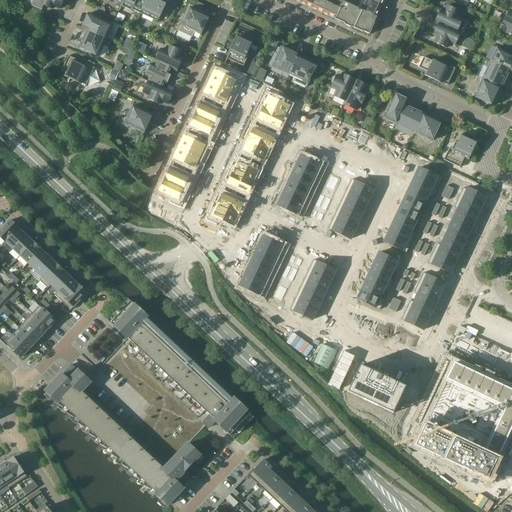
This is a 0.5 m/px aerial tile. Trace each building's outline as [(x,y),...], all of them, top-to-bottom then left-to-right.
[(33,0),(31,5),(41,10),(43,5),(52,9),(53,6),(59,9),(63,0),(33,0)] [(140,14),(146,0),(124,0),(122,6),(131,11),(132,10),(140,14)] [(161,5),(162,0),(146,0),(140,14),(157,21),(164,6),(161,5)] [(315,0),(312,7),(323,12),(328,0),(315,0)] [(328,0),(323,12),(334,17),(333,19),(334,19),(342,1),(342,0),(328,0)] [(360,0),(357,8),(360,10),(375,17),(380,5),(368,0),(360,0)] [(342,1),(334,19),(345,24),(344,25),(345,25),(351,28),(351,27),(362,32),(363,31),(369,35),(374,24),(374,23),(376,17),(375,17),(360,10),(357,8),(353,7),(342,1)] [(444,12),(440,10),(435,21),(462,34),(468,23),(456,17),(459,11),(447,6),(444,12)] [(209,16),(190,7),(179,31),(191,37),(194,31),(201,34),(209,16)] [(511,14),(508,12),(503,24),(509,27),(506,33),(511,35),(511,14)] [(113,25),(89,13),(82,27),(106,39),(113,25)] [(462,34),(435,21),(435,22),(438,23),(433,35),(437,36),(434,42),(446,48),(449,42),(455,45),(460,34),(462,35),(462,34)] [(98,56),(106,39),(82,27),(82,28),(87,30),(79,47),(98,56)] [(130,28),(128,33),(135,36),(137,31),(130,28)] [(236,39),(227,59),(243,66),(249,54),(246,53),(252,40),(242,35),(239,41),(236,39)] [(158,36),(155,42),(163,45),(165,39),(158,36)] [(468,39),(465,46),(470,48),(473,41),(468,39)] [(152,59),(177,71),(182,59),(179,57),(181,52),(169,46),(167,52),(160,49),(155,60),(152,59)] [(272,67),(289,75),(298,56),(281,48),(272,67)] [(511,54),(497,48),(490,62),(511,72),(511,54)] [(68,56),(62,70),(69,74),(68,77),(86,86),(94,68),(68,56)] [(316,64),(298,56),(289,75),(295,78),(294,81),(305,86),(307,83),(316,64)] [(428,76),(447,85),(455,68),(443,63),(441,65),(423,57),(418,68),(430,73),(428,76)] [(170,68),(177,71),(152,59),(145,74),(151,76),(148,82),(173,93),(161,87),(163,82),(166,84),(171,74),(168,73),(170,68)] [(118,60),(109,75),(115,79),(124,64),(118,60)] [(252,62),(247,73),(253,76),(258,65),(252,62)] [(511,72),(490,62),(482,79),(477,76),(501,88),(509,71),(511,72)] [(119,76),(128,78),(129,70),(121,68),(119,76)] [(260,69),(256,78),(262,81),(266,72),(260,69)] [(215,71),(210,82),(234,94),(242,77),(230,72),(228,77),(215,71)] [(343,105),(355,80),(344,75),(342,78),(336,76),(330,88),(336,90),(333,96),(345,102),(343,105)] [(493,106),(501,88),(477,76),(468,94),(493,106)] [(267,77),(265,82),(272,85),(274,80),(267,77)] [(364,92),(367,86),(355,80),(343,105),(355,110),(358,104),(361,105),(366,93),(364,92)] [(117,82),(114,88),(121,91),(123,84),(117,82)] [(168,105),(173,93),(148,82),(143,93),(149,96),(148,99),(160,105),(161,102),(168,105)] [(210,82),(204,93),(217,99),(215,105),(226,110),(234,94),(210,82)] [(267,89),(259,106),(284,117),(289,106),(276,100),(279,94),(267,89)] [(112,90),(108,99),(114,101),(118,92),(112,90)] [(397,125),(408,100),(394,94),(383,118),(397,125)] [(414,133),(423,114),(406,106),(408,101),(408,100),(397,125),(414,133)] [(200,104),(194,115),(219,126),(226,110),(215,105),(212,110),(200,104)] [(152,114),(148,112),(133,105),(124,124),(143,133),(152,114)] [(259,106),(251,122),(263,127),(266,122),(278,128),(284,117),(259,106)] [(440,122),(423,114),(414,133),(432,141),(440,122)] [(194,115),(189,126),(202,132),(199,137),(211,143),(219,126),(194,115)] [(244,138),(244,139),(248,141),(248,140),(268,150),(273,139),(261,133),(263,127),(251,122),(244,138)] [(465,156),(468,158),(474,145),(471,143),(474,137),(463,132),(458,143),(455,142),(451,149),(449,148),(443,160),(460,168),(465,156)] [(184,136),(179,147),(203,159),(211,143),(199,137),(197,142),(184,136)] [(239,149),(236,154),(248,160),(250,155),(263,161),(268,150),(248,140),(248,141),(243,151),(239,149)] [(179,147),(174,158),(187,165),(184,170),(196,175),(203,159),(179,147)] [(236,154),(228,171),(253,182),(258,171),(245,165),(248,160),(236,154)] [(301,156),(296,166),(318,176),(323,166),(301,156)] [(296,166),(291,176),(309,184),(309,185),(313,187),(314,186),(318,176),(296,166)] [(419,168),(415,177),(437,188),(441,178),(419,168)] [(169,169),(164,180),(188,192),(196,175),(184,170),(182,175),(169,169)] [(228,171),(221,187),(233,193),(235,187),(248,193),(253,182),(228,171)] [(291,176),(287,186),(305,194),(309,185),(309,184),(291,176)] [(415,177),(410,187),(430,196),(432,197),(437,188),(415,177)] [(351,179),(346,190),(368,200),(373,190),(351,179)] [(164,180),(158,191),(171,197),(169,203),(180,208),(188,192),(164,180)] [(287,186),(282,195),(304,206),(309,196),(305,194),(287,186)] [(221,187),(213,203),(238,215),(243,204),(230,198),(233,193),(221,187)] [(410,187),(406,196),(424,204),(423,205),(426,206),(426,205),(430,196),(410,187)] [(463,188),(458,198),(480,208),(485,198),(477,195),(478,192),(468,188),(467,190),(463,188)] [(346,190),(342,199),(364,210),(368,200),(346,190)] [(282,195),(277,206),(299,216),(304,206),(282,195)] [(406,196),(402,205),(419,213),(423,205),(424,204),(406,196)] [(454,207),(454,208),(456,209),(456,208),(476,217),(480,208),(458,198),(454,207)] [(342,199),(337,209),(359,220),(364,210),(342,199)] [(213,203),(205,220),(217,226),(220,220),(232,226),(238,215),(213,203)] [(402,205),(397,214),(417,224),(421,214),(422,214),(419,213),(402,205)] [(456,209),(452,217),(471,227),(476,217),(456,208),(456,209)] [(337,209),(332,219),(354,229),(359,220),(337,209)] [(397,214),(393,224),(413,233),(413,232),(417,224),(397,214)] [(447,227),(449,228),(467,236),(471,227),(452,217),(447,227)] [(332,219),(328,229),(350,240),(354,229),(332,219)] [(10,220),(0,231),(0,236),(5,242),(18,228),(10,220)] [(393,224),(388,233),(411,243),(415,234),(415,233),(413,232),(413,233),(393,224)] [(5,242),(2,245),(9,252),(13,249),(26,235),(18,228),(5,242)] [(449,228),(445,237),(463,245),(467,236),(449,228)] [(388,233),(384,243),(406,253),(411,243),(388,233)] [(26,235),(13,249),(20,256),(33,242),(26,235)] [(263,236),(258,247),(280,257),(285,247),(263,236)] [(441,246),(458,254),(463,245),(445,237),(441,246)] [(33,242),(20,256),(28,263),(41,250),(33,242)] [(436,244),(432,253),(454,264),(458,254),(441,246),(437,244),(436,244)] [(258,247),(254,256),(276,267),(280,257),(258,247)] [(41,250),(28,263),(35,270),(48,257),(41,250)] [(379,252),(375,262),(395,271),(394,272),(396,273),(397,272),(401,263),(379,252)] [(432,253),(427,263),(449,273),(454,264),(432,253)] [(254,256),(249,266),(271,277),(276,267),(254,256)] [(48,257),(35,270),(42,277),(43,277),(56,264),(48,257)] [(313,260),(308,270),(330,281),(335,270),(313,260)] [(375,262),(370,271),(390,281),(390,280),(394,272),(395,271),(375,262)] [(42,277),(39,280),(48,289),(51,285),(63,271),(56,264),(43,277),(42,277)] [(249,266),(244,276),(266,286),(271,277),(249,266)] [(308,270),(304,280),(326,290),(330,281),(308,270)] [(63,271),(51,285),(58,291),(58,292),(71,278),(63,271)] [(370,271),(366,281),(384,289),(383,289),(388,291),(392,282),(393,281),(390,280),(390,281),(370,271)] [(423,273),(418,283),(440,293),(445,283),(423,273)] [(244,276),(239,286),(249,291),(248,293),(256,297),(257,295),(262,297),(266,286),(244,276)] [(58,291),(54,295),(62,302),(78,285),(71,278),(58,292),(58,291)] [(304,280),(299,290),(321,300),(326,290),(304,280)] [(366,281),(362,290),(379,298),(380,298),(383,289),(384,289),(366,281)] [(414,292),(418,294),(436,302),(440,293),(418,283),(414,292)] [(78,285),(62,302),(70,310),(86,293),(78,285)] [(299,290),(294,300),(317,310),(321,300),(299,290)] [(362,290),(357,300),(379,310),(384,300),(380,298),(379,298),(362,290)] [(414,303),(432,311),(436,302),(418,294),(414,303)] [(294,300),(290,310),(294,312),(293,314),(302,318),(303,316),(312,320),(317,310),(294,300)] [(62,374),(45,392),(56,402),(55,403),(63,408),(64,408),(64,407),(65,406),(69,410),(66,413),(74,418),(75,418),(76,416),(80,420),(77,423),(85,429),(86,428),(87,427),(91,430),(88,434),(96,439),(97,438),(98,437),(102,441),(99,444),(107,450),(108,449),(109,447),(113,451),(110,454),(118,460),(119,459),(120,458),(124,461),(121,465),(129,470),(130,469),(131,468),(135,472),(132,475),(140,480),(141,480),(140,480),(142,478),(146,482),(143,485),(151,491),(152,490),(151,490),(153,488),(157,492),(155,494),(167,505),(183,488),(181,487),(190,477),(184,471),(200,455),(188,444),(206,425),(209,428),(215,421),(230,436),(250,414),(234,399),(231,403),(143,320),(147,316),(131,301),(110,323),(127,338),(100,368),(97,370),(94,373),(88,380),(72,365),(71,365),(72,367),(63,376),(62,374)] [(410,301),(405,310),(427,321),(432,311),(414,303),(410,301)] [(39,306),(32,314),(48,329),(56,321),(39,306)] [(405,310),(401,320),(423,330),(427,321),(405,310)] [(32,314),(25,320),(42,336),(48,329),(32,314)] [(25,320),(18,328),(22,331),(35,343),(42,336),(25,320)] [(18,328),(13,334),(16,337),(16,338),(28,350),(35,343),(22,331),(18,328)] [(13,334),(5,342),(8,346),(7,347),(12,352),(14,350),(21,358),(28,350),(16,338),(16,337),(13,334)] [(511,389),(445,358),(415,422),(424,426),(415,446),(487,480),(505,442),(511,428),(511,389)] [(360,365),(347,392),(393,414),(405,387),(360,365)] [(14,457),(4,463),(17,483),(27,477),(24,472),(27,471),(21,463),(19,464),(14,457)] [(269,470),(270,470),(272,468),(263,460),(254,469),(254,468),(247,475),(256,484),(269,470)] [(4,463),(0,466),(0,475),(6,485),(5,485),(8,489),(17,483),(4,463)] [(277,477),(270,470),(269,470),(256,484),(264,491),(277,477)] [(272,498),(285,484),(277,477),(264,491),(272,498)] [(280,506),(293,492),(285,484),(272,498),(280,506)] [(286,511),(288,511),(301,499),(293,492),(280,506),(286,511)] [(238,503),(229,495),(225,499),(234,508),(238,503)] [(303,511),(309,507),(301,499),(288,511),(303,511)]
